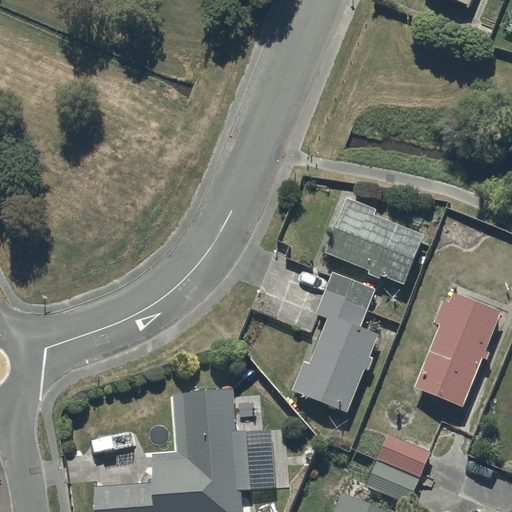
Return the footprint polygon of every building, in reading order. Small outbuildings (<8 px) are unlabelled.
[(436,0),(469,14),(474,0),(436,0)] [(376,217),(346,205),(326,260),(370,277),(368,281),(379,285),(381,282),(405,291),(423,242),(374,224),(376,217)] [(305,368),(293,399),(347,420),(364,376),(369,378),(374,365),(369,364),(378,341),(360,334),(376,295),(334,278),(317,321),(329,326),(312,370),(305,368)] [(487,358),(502,320),(453,301),(451,306),(445,304),(435,330),(440,332),(416,395),(464,414),(483,366),(486,367),(490,358),(487,358)] [(95,492),(96,511),(240,511),(239,497),(251,496),(246,432),(235,433),(231,391),(171,396),(177,460),(150,462),(153,487),(95,492)] [(379,465),(368,492),(409,509),(428,465),(391,450),(384,467),(379,465)] [(378,511),(343,497),(336,511),(378,511)]
